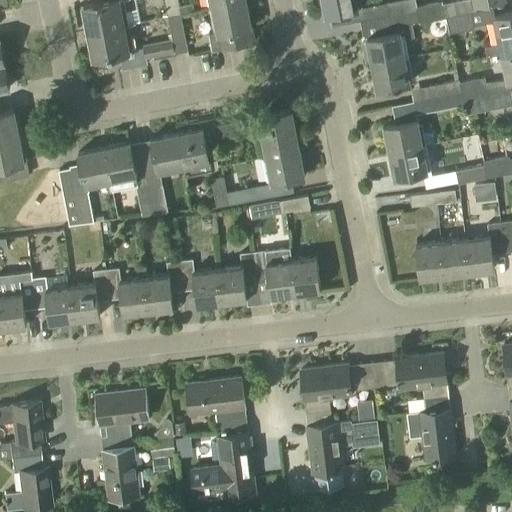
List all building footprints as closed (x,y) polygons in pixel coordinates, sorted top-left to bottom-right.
[(109,0),(82,6),(88,32),(129,24),(124,0),(109,0)] [(163,0),(167,16),(181,14),(193,11),(192,4),(180,6),(178,0),(210,0),(212,7),(245,1),(245,0),(163,0)] [(355,0),(321,0),(325,15),(358,8),(355,0)] [(417,9),(417,6),(415,0),(394,0),(386,2),(388,14),(417,9)] [(485,0),(457,0),(443,3),(442,1),(417,6),(417,9),(419,21),(420,23),(446,18),(446,17),(472,11),(476,10),(475,2),(485,0)] [(245,1),(212,7),(217,32),(209,33),(212,50),(254,42),(245,1)] [(412,23),(419,21),(417,9),(388,14),(360,20),(363,33),(368,37),(366,38),(371,65),(404,58),(400,39),(415,36),(412,23)] [(450,33),(475,28),(475,25),(472,11),(446,17),(446,18),(450,33)] [(488,56),(502,53),(502,54),(511,51),(511,12),(494,16),(499,43),(485,46),(488,56)] [(167,16),(172,39),(174,52),(188,50),(181,14),(167,16)] [(93,58),(134,49),(129,24),(88,32),(93,58)] [(145,58),(174,52),(172,39),(142,45),(145,58)] [(511,51),(502,54),(507,81),(511,79),(511,51)] [(404,58),(371,65),(377,90),(409,83),(404,58)] [(0,89),(9,88),(5,63),(0,64),(0,89)] [(462,99),(489,94),(485,77),(459,82),(461,93),(462,99)] [(461,93),(459,82),(459,79),(427,85),(430,99),(461,93)] [(463,104),(462,99),(461,93),(430,99),(414,102),(416,112),(463,104)] [(489,94),(462,99),(463,104),(466,114),(491,109),(489,94)] [(0,139),(19,136),(14,110),(0,112),(0,139)] [(267,156),(300,149),(292,110),(259,116),(267,156)] [(389,152),(422,146),(416,114),(395,118),(396,124),(384,126),(389,152)] [(215,138),(217,137),(250,130),(248,118),(213,125),(215,138)] [(217,137),(215,138),(218,151),(214,151),(212,141),(205,143),(202,127),(176,132),(184,170),(185,175),(215,169),(217,168),(218,166),(218,164),(217,159),(221,158),(217,137)] [(161,174),(184,170),(176,132),(150,138),(158,176),(148,177),(155,214),(168,212),(161,174)] [(19,136),(0,139),(0,177),(11,175),(9,165),(24,162),(19,136)] [(155,214),(148,177),(147,178),(145,169),(135,171),(129,141),(104,146),(112,189),(136,185),(142,216),(155,214)] [(111,189),(112,189),(104,146),(77,151),(83,182),(72,184),(73,186),(63,188),(69,224),(93,221),(87,189),(110,184),(111,189)] [(389,152),(394,178),(427,172),(422,146),(389,152)] [(300,149),(267,156),(272,182),(305,175),(300,149)] [(485,164),(484,164),(486,177),(511,172),(511,169),(510,158),(509,155),(484,160),(485,164)] [(457,183),(486,177),(484,164),(455,170),(457,183)] [(455,170),(444,172),(447,185),(457,183),(455,170)] [(230,204),(227,191),(224,175),(211,178),(217,207),(230,204)] [(227,191),(230,204),(258,199),(255,186),(227,191)] [(439,191),(440,203),(457,201),(455,189),(439,191)] [(412,206),(440,203),(439,191),(411,194),(412,206)] [(281,212),(310,207),(308,195),(279,200),(281,212)] [(511,219),(500,221),(504,252),(511,250),(511,219)] [(492,253),(504,252),(500,221),(488,223),(490,235),(465,238),(469,271),(494,268),(492,253)] [(445,274),(469,271),(465,238),(441,240),(445,274)] [(420,277),(445,274),(441,240),(416,243),(420,277)] [(290,247),(253,251),(256,282),(269,280),(271,296),(295,293),(291,258),(290,247)] [(244,283),(256,282),(253,251),(241,253),(242,265),(217,268),(221,301),(246,298),(244,283)] [(291,258),(295,293),(320,290),(316,256),(291,258)] [(221,301),(217,268),(194,271),(193,258),(179,260),(183,290),(195,289),(197,304),(221,301)] [(171,292),(183,290),(179,260),(167,261),(169,273),(144,276),(148,310),(173,307),(171,292)] [(148,310),(144,276),(121,279),(120,267),(106,269),(109,299),(121,298),(123,313),(148,310)] [(97,301),(109,299),(106,269),(94,270),(95,282),(70,285),(74,319),(99,316),(97,301)] [(74,319),(70,285),(47,288),(46,276),(32,278),(35,308),(47,307),(49,322),(74,319)] [(24,310),(35,308),(32,278),(20,279),(22,291),(0,293),(0,318),(1,328),(26,325),(24,310)] [(425,397),(449,394),(444,352),(396,357),(396,359),(372,361),(375,386),(399,383),(399,387),(423,384),(425,397)] [(352,389),(375,386),(372,361),(349,364),(349,363),(301,369),(306,412),(331,408),(329,395),(352,392),(352,389)] [(218,422),(247,419),(242,377),(187,383),(191,413),(216,410),(218,422)] [(101,436),(130,433),(128,420),(147,418),(143,388),(96,394),(101,436)] [(449,394),(425,397),(426,410),(408,412),(411,436),(424,434),(427,457),(456,454),(449,394)] [(10,457),(40,453),(38,438),(43,437),(39,401),(0,405),(0,423),(11,422),(14,441),(8,442),(10,457)] [(331,408),(306,412),(314,471),(343,467),(340,443),(354,442),(351,419),(333,421),(331,408)] [(247,419),(218,422),(219,436),(218,436),(218,441),(215,442),(212,446),(212,450),(213,454),(217,457),(220,457),(221,462),(193,466),(196,491),(225,487),(226,495),(255,491),(247,419)] [(130,433),(101,436),(109,497),(138,493),(133,446),(131,446),(130,433)] [(152,458),(175,455),(173,437),(150,440),(152,458)] [(40,453),(10,457),(11,472),(17,471),(20,490),(3,492),(5,509),(51,504),(47,467),(41,467),(40,453)]
